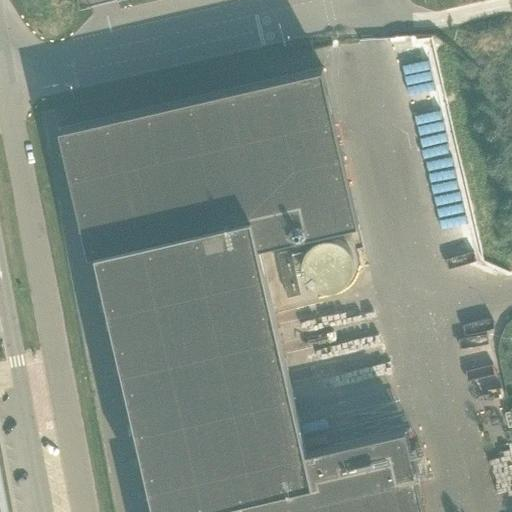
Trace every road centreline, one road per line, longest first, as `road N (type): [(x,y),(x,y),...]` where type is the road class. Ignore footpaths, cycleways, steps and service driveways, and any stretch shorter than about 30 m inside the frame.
road 1 (unclassified): [(0,48),(85,511)]
road 2 (unknown): [(511,7),(367,34),(235,34)]
road 3 (unknown): [(511,286),(470,296),(427,288),(356,135)]
road 4 (unknown): [(235,34),(3,66)]
